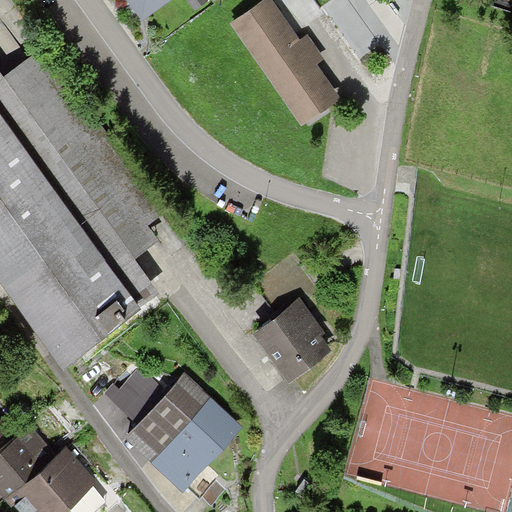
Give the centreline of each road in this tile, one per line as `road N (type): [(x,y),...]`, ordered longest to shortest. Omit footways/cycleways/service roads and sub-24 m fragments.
road 1 (residential): [(375,218),(316,208),(242,180),(189,138),(82,0)]
road 2 (residential): [(263,511),(274,446),(334,379),(353,344),(366,309),(375,218)]
road 3 (residential): [(375,218),(423,0)]
